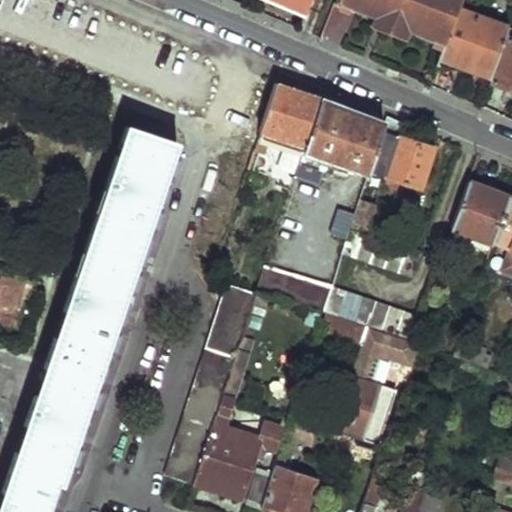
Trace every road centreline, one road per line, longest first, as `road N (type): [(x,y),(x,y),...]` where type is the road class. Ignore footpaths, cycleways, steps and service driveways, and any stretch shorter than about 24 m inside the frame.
road 1 (tertiary): [(175,0),(511,145)]
road 2 (residential): [(203,157),(91,480)]
